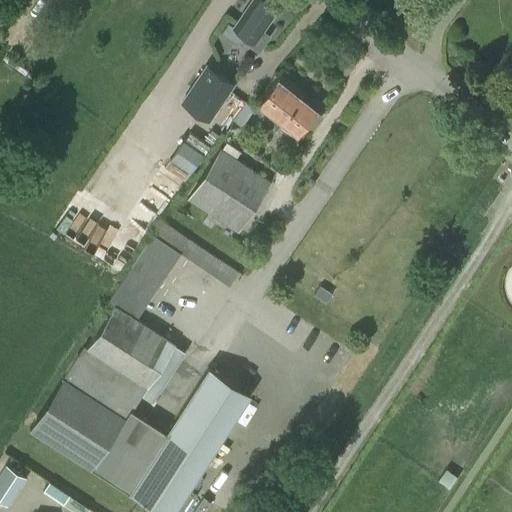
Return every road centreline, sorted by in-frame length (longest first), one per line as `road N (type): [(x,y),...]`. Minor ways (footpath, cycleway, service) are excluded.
road 1 (unknown): [(405,70),(178,399)]
road 2 (unclassified): [(511,163),(324,0)]
